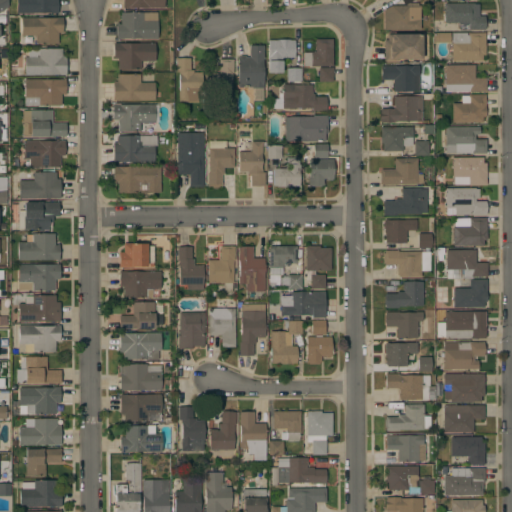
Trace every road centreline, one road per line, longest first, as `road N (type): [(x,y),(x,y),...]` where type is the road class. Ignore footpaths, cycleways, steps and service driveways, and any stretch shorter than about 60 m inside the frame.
road 1 (residential): [(511,511),(507,0)]
road 2 (residential): [(89,511),(88,0)]
road 3 (residential): [(355,511),(355,28),(348,18)]
road 4 (residential): [(353,213),(87,216)]
road 5 (residential): [(355,387),(258,388),(208,375)]
road 6 (residential): [(348,18),(208,24)]
